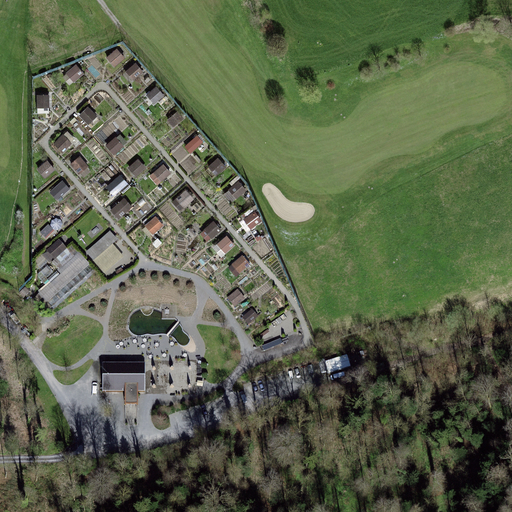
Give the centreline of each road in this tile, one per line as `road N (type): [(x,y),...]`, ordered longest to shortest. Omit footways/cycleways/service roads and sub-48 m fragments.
road 1 (track): [(0,462),(130,449),(511,330)]
road 2 (track): [(0,314),(44,364),(88,454)]
road 3 (track): [(44,364),(67,368),(104,344),(122,279)]
road 4 (track): [(222,387),(201,386),(202,347),(191,325),(201,305),(199,282)]
